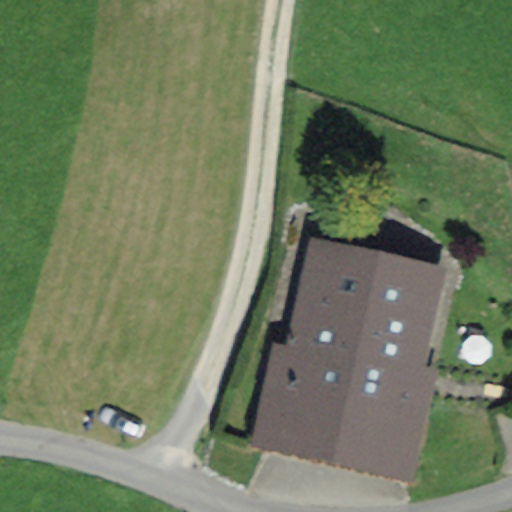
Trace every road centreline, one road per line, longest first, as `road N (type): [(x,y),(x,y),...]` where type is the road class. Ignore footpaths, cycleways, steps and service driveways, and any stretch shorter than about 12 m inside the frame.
road 1 (track): [(277,0),(249,232),(212,361),(153,479)]
road 2 (unclassified): [(228,511),(93,458),(0,442)]
